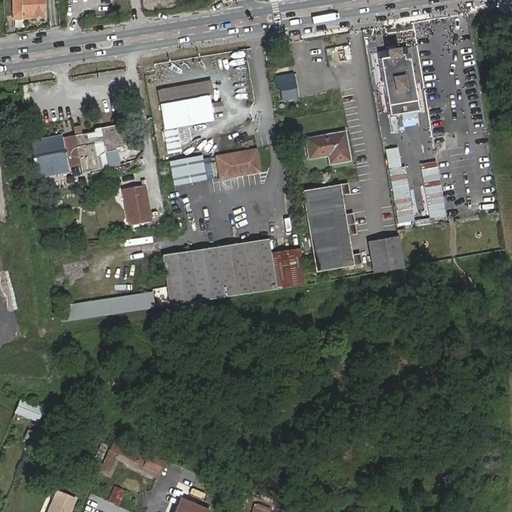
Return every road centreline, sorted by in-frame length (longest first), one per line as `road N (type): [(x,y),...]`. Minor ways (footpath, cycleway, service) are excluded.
road 1 (secondary): [(0,69),(437,0)]
road 2 (secondary): [(247,13),(0,53)]
